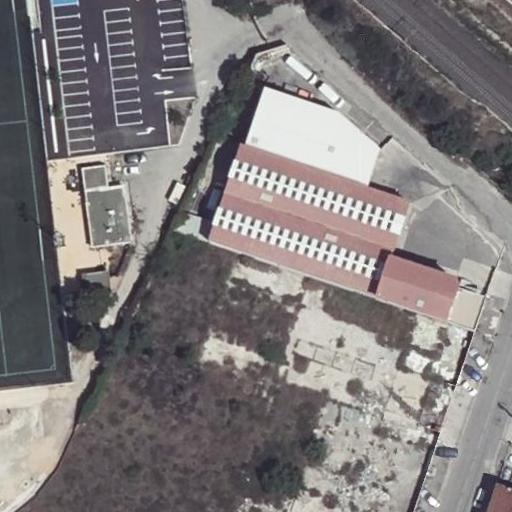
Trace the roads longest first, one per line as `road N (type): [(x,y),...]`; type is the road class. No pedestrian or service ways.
road 1 (residential): [(511,232),(298,33),(257,32)]
road 2 (residential): [(456,511),(511,346)]
